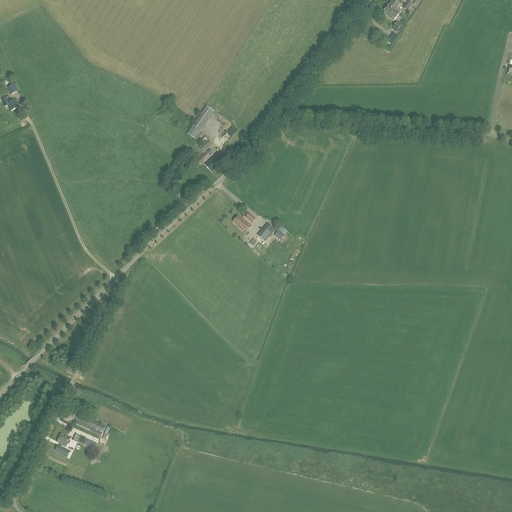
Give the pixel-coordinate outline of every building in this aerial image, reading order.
[(394,0),(392,0),(388,6),(395,11),(399,14),(402,11),(398,7),(400,4),(394,0)] [(408,0),(402,8),(407,11),(413,3),(408,0)] [(394,22),(399,15),(399,14),(395,11),(388,6),(384,11),(386,12),(384,14),(394,22)] [(403,25),(398,21),(392,29),(398,33),(404,26),(403,25)] [(14,85),(8,88),(12,95),(17,92),(14,85)] [(8,106),(11,112),(18,108),(14,100),(12,102),(9,97),(2,100),(5,107),(8,106)] [(214,112),(207,107),(188,134),(195,139),(214,112)] [(233,133),(229,138),(232,141),(237,136),(233,133)] [(199,148),(204,153),(213,145),(205,136),(201,141),(204,143),(199,148)] [(205,164),(212,173),(227,159),(219,151),(205,164)] [(197,162),(200,165),(210,156),(206,153),(197,162)] [(253,224),(256,221),(248,214),(245,217),(253,224)] [(246,234),(252,226),(244,220),(239,215),(233,222),(238,226),(238,227),(246,234)] [(267,225),(262,231),(268,236),(271,232),(270,231),(271,229),(267,225)] [(274,236),(280,241),(285,236),(279,231),(274,236)] [(79,415),(73,426),(100,440),(106,429),(79,415)] [(66,447),(71,438),(62,433),(57,442),(66,447)] [(62,445),(60,444),(59,445),(58,445),(55,450),(68,457),(70,451),(61,447),(62,445)]
